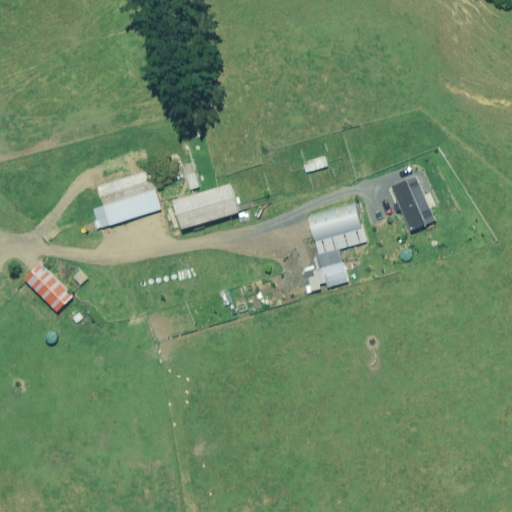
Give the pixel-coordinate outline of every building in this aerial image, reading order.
[(329,167),(326,157),(307,164),(310,173),(329,167)] [(107,207),(96,210),(99,221),(97,222),(99,230),(164,210),(152,172),(101,187),(107,207)] [(202,187),(199,173),(190,176),(193,190),(202,187)] [(241,213),(233,186),(177,203),(186,230),(241,213)] [(369,243),(359,204),(312,217),(322,255),(369,243)] [(351,283),(346,263),(318,270),(322,285),(330,283),(331,288),(351,283)] [(76,297),(43,264),(28,280),(60,313),(76,297)]
